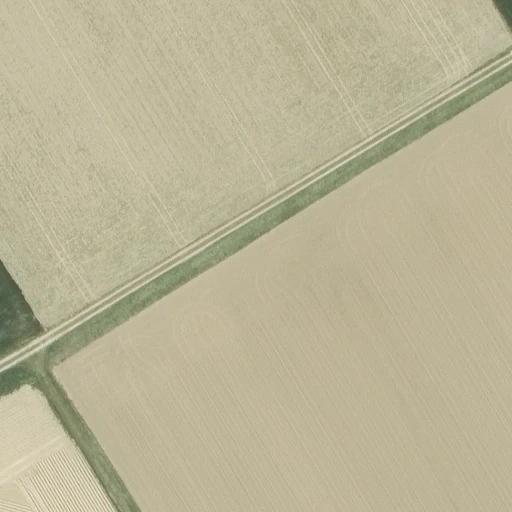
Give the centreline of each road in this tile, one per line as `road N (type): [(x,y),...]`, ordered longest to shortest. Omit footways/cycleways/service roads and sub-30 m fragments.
road 1 (track): [(511,56),(0,367)]
road 2 (track): [(30,348),(136,511)]
